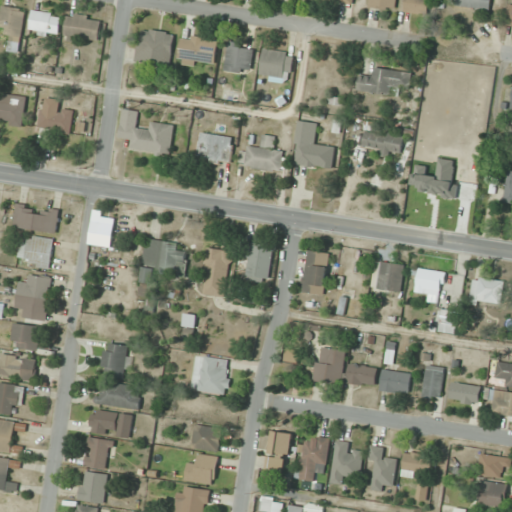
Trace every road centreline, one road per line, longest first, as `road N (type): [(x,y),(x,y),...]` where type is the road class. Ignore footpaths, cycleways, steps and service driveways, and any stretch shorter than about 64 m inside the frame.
road 1 (tertiary): [(511,251),(0,171)]
road 2 (residential): [(45,511),(124,0)]
road 3 (residential): [(240,511),(295,218)]
road 4 (residential): [(414,44),(137,0)]
road 5 (residential): [(259,400),(511,439)]
